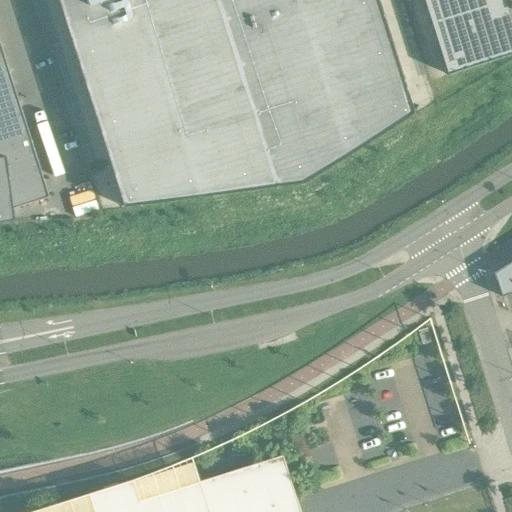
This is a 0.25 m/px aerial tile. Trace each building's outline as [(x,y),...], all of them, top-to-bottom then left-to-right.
[(60,0),(125,208),(306,183),(416,114),(379,0),(60,0)] [(511,0),(424,0),(448,76),(511,56),(511,0)] [(0,212),(12,211),(12,214),(15,214),(14,208),(49,197),(0,42),(0,212)] [(511,262),(495,273),(503,297),(511,294),(511,262)] [(301,511),(283,456),(139,502),(133,483),(132,481),(90,494),(90,496),(95,511),(301,511)]
